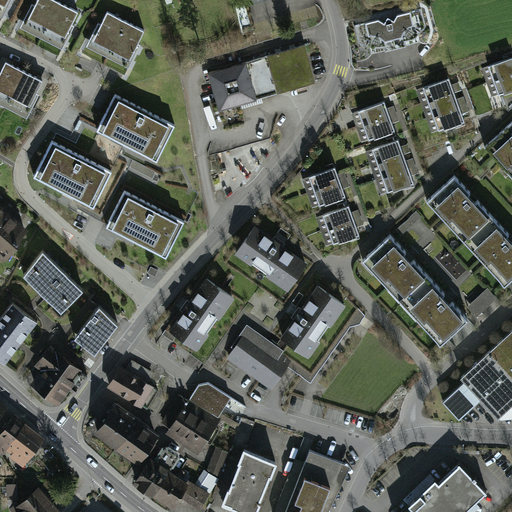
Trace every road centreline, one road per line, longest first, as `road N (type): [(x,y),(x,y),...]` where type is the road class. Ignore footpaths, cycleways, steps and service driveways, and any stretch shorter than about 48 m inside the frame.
road 1 (residential): [(152,306),(267,183),(323,108),(343,52),(330,0)]
road 2 (residential): [(152,306),(22,188),(21,158),(64,90),(56,70),(0,41)]
road 3 (residential): [(511,306),(416,399),(415,435)]
road 4 (residential): [(56,434),(152,306)]
